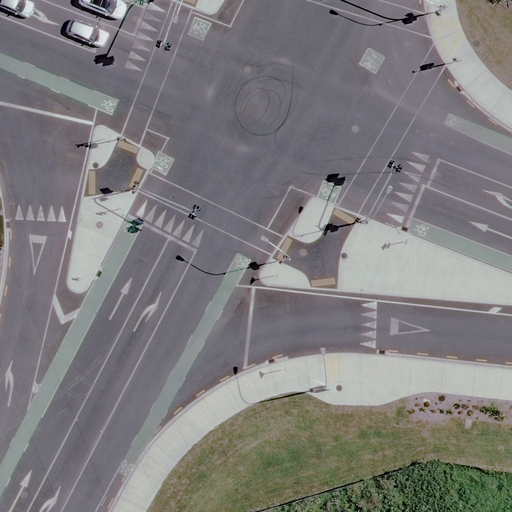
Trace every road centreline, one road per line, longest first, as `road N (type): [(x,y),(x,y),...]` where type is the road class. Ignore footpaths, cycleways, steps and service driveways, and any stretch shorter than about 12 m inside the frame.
road 1 (secondary): [(511,337),(325,322),(248,333),(178,364),(127,402),(65,469)]
road 2 (secondary): [(65,469),(255,100)]
road 3 (secondary): [(0,447),(36,256),(25,136),(0,68)]
road 4 (secondary): [(511,202),(255,100)]
road 5 (secondary): [(0,0),(255,100)]
